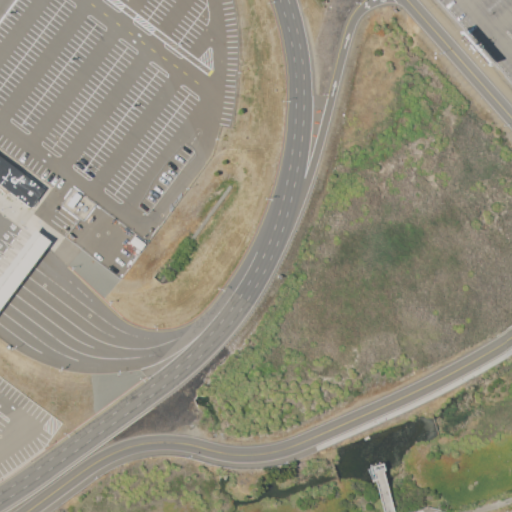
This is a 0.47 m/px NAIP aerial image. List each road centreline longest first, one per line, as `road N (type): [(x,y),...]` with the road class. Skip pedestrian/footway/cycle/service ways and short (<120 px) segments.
road 1 (trunk): [(0,497),(197,354),(254,281),(280,223)]
road 2 (trunk): [(283,212),(307,176),(350,28),(364,7)]
road 3 (trunk): [(283,212),(300,117),(286,5)]
road 4 (residential): [(407,0),(511,117)]
